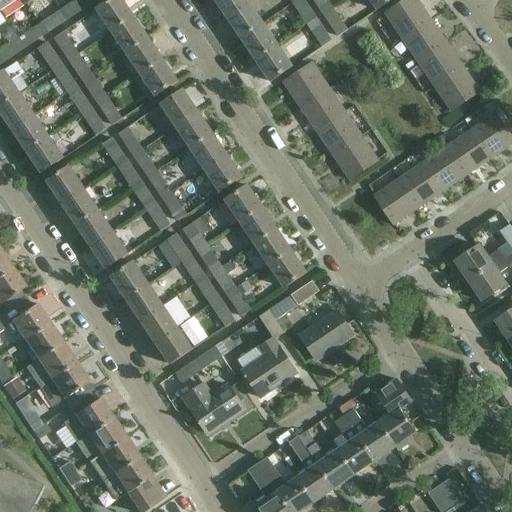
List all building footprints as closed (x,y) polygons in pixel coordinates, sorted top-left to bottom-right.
[(0,0),(0,11),(17,0),(0,0)] [(83,10),(83,9),(77,0),(61,11),(67,20),(83,10)] [(111,0),(96,10),(111,33),(134,18),(121,0),(111,0)] [(248,3),(246,0),(213,0),(226,18),(248,3)] [(312,0),(319,9),(329,3),(326,0),(312,0)] [(369,0),(377,11),(393,0),(369,0)] [(408,0),(385,16),(401,40),(431,20),(417,0),(408,0)] [(248,3),(226,18),(241,39),(263,24),(248,3)] [(306,4),(305,4),(296,10),(307,26),(316,20),(306,4)] [(332,9),(323,15),(334,31),(343,25),(332,9)] [(61,24),(55,15),(39,25),(46,35),(61,24)] [(134,18),(111,33),(126,54),(148,39),(134,18)] [(401,40),(418,64),(447,44),(431,20),(401,40)] [(277,46),(263,24),(241,39),(255,61),(277,46)] [(320,26),(311,32),(321,48),(331,41),(320,26)] [(40,39),(40,38),(33,29),(18,40),(24,49),(40,39)] [(63,33),(54,39),(65,55),(74,49),(63,33)] [(126,54),(140,76),(163,61),(148,39),(126,54)] [(18,53),(12,44),(0,51),(0,60),(2,64),(18,53)] [(418,64),(434,88),(463,68),(447,44),(418,64)] [(277,46),(255,61),(270,83),(292,68),(277,46)] [(51,50),(42,56),(52,72),(62,66),(51,50)] [(78,55),(69,61),(79,77),(89,70),(78,55)] [(163,61),(140,76),(155,98),(177,83),(163,61)] [(300,109),(329,89),(313,65),(283,85),(300,109)] [(480,92),(463,68),(434,88),(450,112),(480,92)] [(61,97),(76,87),(66,71),(51,81),(61,97)] [(0,107),(19,94),(4,72),(0,74),(0,107)] [(93,76),(83,82),(83,83),(94,98),(103,92),(93,76)] [(345,113),(329,89),(300,109),(316,133),(345,113)] [(176,128),(198,113),(183,91),(161,106),(176,128)] [(80,93),(71,99),(81,115),(91,109),(80,93)] [(34,116),(19,94),(0,107),(0,113),(12,131),(34,116)] [(107,98),(98,104),(108,120),(118,114),(107,98)] [(176,128),(190,150),(212,135),(198,113),(176,128)] [(316,133),(332,157),(362,137),(345,113),(316,133)] [(95,115),(85,121),(96,137),(106,130),(95,115)] [(494,115),(470,131),(490,161),(511,145),(511,127),(511,128),(510,124),(504,128),(494,115)] [(12,131),(26,152),(48,137),(34,116),(12,131)] [(129,151),(130,151),(139,144),(128,128),(118,135),(129,151)] [(490,161),(470,131),(446,147),(466,177),(490,161)] [(212,135),(190,150),(205,171),(227,156),(212,135)] [(63,159),(48,137),(26,152),(41,174),(63,159)] [(378,161),(378,160),(362,137),(332,157),(349,181),(378,161)] [(116,145),(115,145),(106,152),(117,168),(126,161),(116,145)] [(446,147),(423,164),(442,193),(466,177),(446,147)] [(143,150),(133,156),(133,157),(144,172),(153,166),(143,150)] [(242,178),(227,156),(205,171),(220,193),(242,178)] [(399,180),(419,209),(442,193),(423,164),(399,180)] [(130,167),(121,173),(131,189),(141,183),(130,167)] [(62,205),(84,190),(69,168),(47,183),(62,205)] [(157,172),(148,178),(158,194),(168,188),(157,172)] [(399,180),(374,196),(394,226),(419,209),(399,180)] [(240,224),(262,209),(247,187),(225,202),(240,224)] [(145,189),(135,195),(146,211),(155,204),(145,189)] [(84,190),(62,205),(76,226),(98,211),(84,190)] [(172,193),(163,200),(162,200),(173,216),(182,209),(172,193)] [(277,230),(262,209),(240,224),(255,245),(277,230)] [(159,210),(150,217),(161,232),(170,226),(159,210)] [(219,210),(200,221),(207,232),(225,221),(219,210)] [(76,226),(91,248),(113,233),(98,211),(76,226)] [(194,246),(203,240),(192,224),(183,230),(194,246)] [(511,253),(511,229),(509,226),(499,233),(507,244),(497,251),(497,252),(487,259),(479,246),(467,254),(464,249),(446,261),(461,282),(466,278),(468,282),(493,266),(511,253)] [(269,267),(291,252),(277,230),(255,245),(269,267)] [(113,233),(91,248),(106,270),(128,255),(113,233)] [(180,241),(171,247),(181,263),(191,257),(180,241)] [(207,246),(198,252),(197,252),(208,268),(218,262),(207,246)] [(0,277),(12,269),(0,251),(0,277)] [(291,252),(269,267),(284,289),(306,274),(291,252)] [(511,253),(493,266),(468,282),(482,302),(506,286),(498,274),(511,265),(511,253)] [(229,262),(212,274),(223,290),(232,283),(228,276),(235,271),(229,262)] [(111,278),(126,300),(148,285),(133,263),(111,278)] [(195,263),(194,263),(185,269),(196,285),(205,278),(195,263)] [(0,317),(25,300),(20,292),(25,288),(12,269),(0,277),(0,317)] [(312,282),(269,311),(275,321),(319,292),(312,282)] [(220,300),(209,284),(200,291),(210,306),(220,300)] [(126,300),(140,322),(163,307),(148,285),(126,300)] [(236,289),(227,295),(237,311),(247,305),(236,289)] [(0,332),(7,328),(6,326),(11,323),(23,341),(48,324),(36,305),(31,308),(25,300),(0,317),(0,332)] [(224,306),(214,312),(225,328),(235,322),(224,306)] [(155,343),(177,328),(163,307),(140,322),(155,343)] [(258,348),(238,362),(244,371),(242,372),(260,399),(296,374),(279,348),(274,341),(284,334),(275,321),(269,311),(259,318),(272,339),(258,348)] [(511,311),(495,322),(509,342),(511,340),(511,311)] [(337,312),(300,338),(316,361),(353,336),(337,312)] [(36,361),(62,344),(48,324),(23,341),(36,361)] [(177,328),(155,343),(170,366),(192,351),(177,328)] [(38,389),(76,364),(62,344),(36,361),(25,369),(38,389)] [(222,358),(215,348),(176,374),(183,384),(222,358)] [(63,400),(68,408),(89,394),(94,391),(76,364),(38,389),(51,408),(63,400)] [(0,383),(1,385),(11,378),(5,369),(0,372),(0,383)] [(11,378),(1,385),(7,394),(17,387),(11,378)] [(416,434),(400,410),(412,402),(397,380),(376,395),(389,416),(378,423),(395,448),(396,447),(399,451),(409,444),(406,441),(416,434)] [(228,386),(214,396),(205,383),(182,399),(207,435),(244,410),(228,386)] [(94,402),(89,394),(68,408),(74,416),(62,424),(75,443),(112,418),(99,399),(94,402)] [(378,423),(367,431),(353,410),(344,417),(358,437),(375,462),(395,448),(378,423)] [(348,444),(337,451),(354,476),(375,462),(358,437),(344,417),(334,423),(348,444)] [(89,463),(125,438),(112,418),(75,443),(75,444),(75,443),(89,463)] [(44,424),(32,433),(37,441),(50,432),(44,424)] [(139,458),(125,438),(89,463),(88,463),(102,483),(114,475),(139,458)] [(296,479),(313,504),(334,490),(317,465),(312,457),(303,445),(298,438),(289,444),(307,471),(296,479)] [(303,445),(312,457),(321,451),(312,439),(303,445)] [(354,476),(337,451),(317,465),(334,490),(354,476)] [(114,475),(102,483),(115,502),(126,494),(137,511),(144,511),(161,501),(147,480),(152,477),(139,458),(114,475)] [(276,493),(289,511),(301,511),(313,504),(296,479),(285,487),(280,479),(280,478),(267,458),(256,466),(276,493)] [(58,471),(64,479),(75,472),(69,463),(58,471)] [(289,511),(276,493),(256,466),(247,472),(266,499),(256,507),(252,502),(242,509),(243,511),(289,511)] [(0,511),(24,511),(28,507),(38,486),(0,470),(0,511)] [(75,472),(64,479),(70,488),(81,481),(75,472)] [(449,480),(439,487),(453,509),(455,511),(485,511),(482,507),(473,511),(470,511),(464,502),(449,480)] [(455,511),(453,509),(439,487),(428,494),(439,511),(455,511)]
